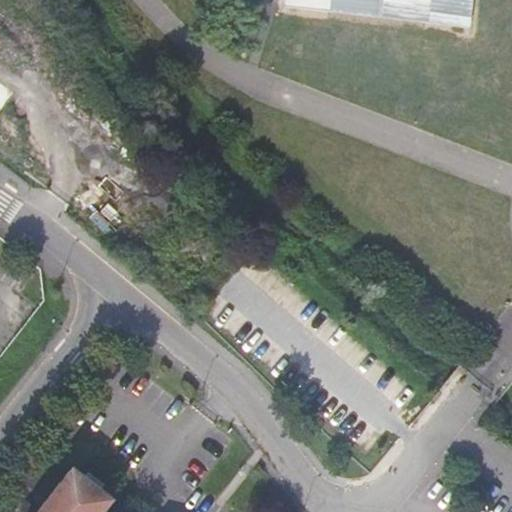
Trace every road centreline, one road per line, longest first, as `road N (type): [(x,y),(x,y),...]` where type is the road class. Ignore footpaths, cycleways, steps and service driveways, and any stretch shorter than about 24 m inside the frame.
road 1 (residential): [(326,511),(232,390),(122,293)]
road 2 (residential): [(0,443),(122,293)]
road 3 (residential): [(122,293),(0,203)]
